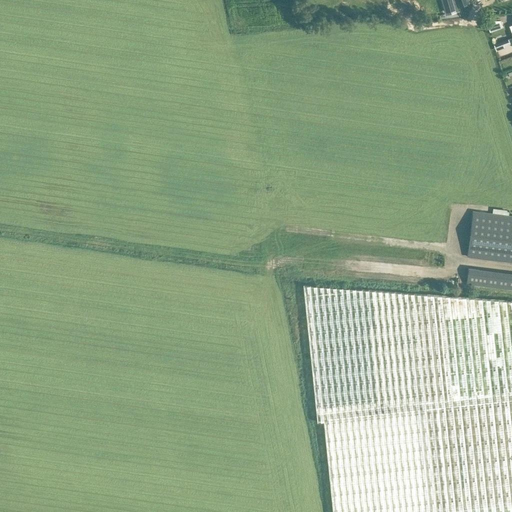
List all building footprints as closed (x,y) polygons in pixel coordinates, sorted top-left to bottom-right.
[(441,0),(445,12),(455,9),(456,12),(460,11),(458,7),(455,0),(441,0)] [(487,21),(490,32),(503,27),(500,20),(495,21),(494,15),(487,16),(487,21)] [(511,216),(474,211),(469,256),(511,261),(511,216)] [(511,273),(468,268),(466,284),(511,289),(511,273)] [(511,301),(303,285),(317,421),(324,421),(333,511),(482,511),(511,509),(511,301)]
